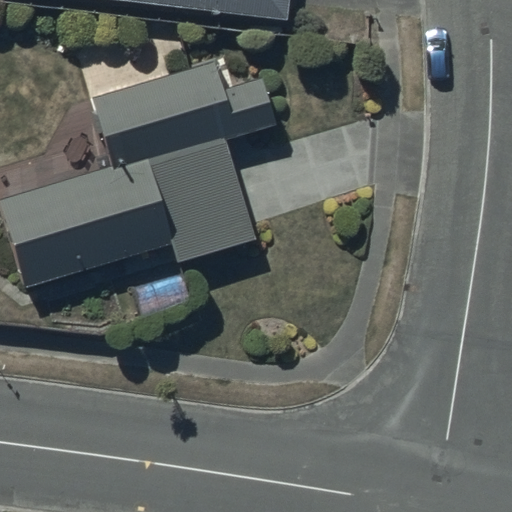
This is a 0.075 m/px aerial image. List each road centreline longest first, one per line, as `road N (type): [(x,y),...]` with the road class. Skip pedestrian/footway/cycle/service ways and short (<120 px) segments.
road 1 (residential): [(438,510),(489,146),(494,0)]
road 2 (tertiary): [(0,441),(438,510)]
